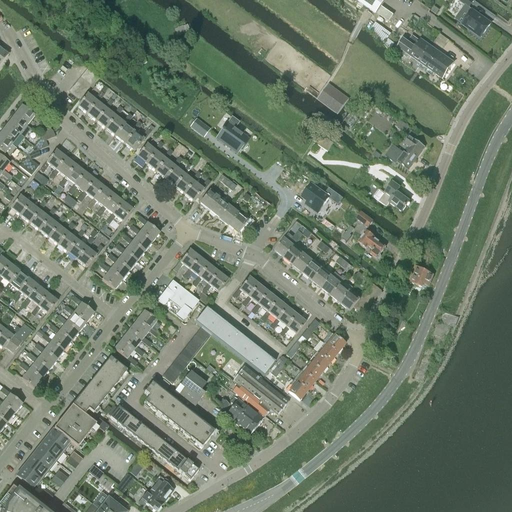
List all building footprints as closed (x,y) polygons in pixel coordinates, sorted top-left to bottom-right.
[(354,0),(375,14),(384,0),(354,0)] [(471,0),(456,0),(465,6),(469,9),(474,2),(471,0)] [(465,6),(455,20),(461,25),(480,39),(491,24),(472,11),(471,12),(469,10),(469,9),(465,6)] [(376,15),(389,23),(393,16),(381,8),(376,15)] [(434,8),(431,13),(435,16),(439,11),(434,8)] [(375,23),(370,30),(378,37),(377,39),(384,44),(391,34),(375,23)] [(187,26),(183,28),(182,27),(175,30),(177,37),(185,34),(185,33),(189,31),(187,26)] [(449,42),(440,35),(436,40),(445,47),(449,42)] [(403,39),(397,47),(403,52),(401,55),(409,60),(411,58),(410,57),(420,42),(412,37),(408,43),(403,39)] [(420,42),(410,57),(411,58),(420,64),(431,48),(421,40),(420,42)] [(420,64),(418,68),(432,77),(434,74),(442,80),(454,64),(431,48),(420,64)] [(0,49),(0,66),(8,56),(0,49)] [(137,68),(147,64),(145,59),(135,62),(137,68)] [(84,74),(93,82),(97,77),(87,70),(84,74)] [(89,87),(93,82),(84,74),(80,79),(89,87)] [(85,91),(89,87),(80,79),(76,84),(85,91)] [(82,96),(85,91),(76,84),(72,88),(82,96)] [(78,101),(82,96),(72,88),(68,93),(78,101)] [(348,100),(343,96),(340,99),(326,89),(317,100),(337,115),(348,100)] [(369,104),(374,97),(366,92),(361,99),(369,104)] [(97,102),(98,103),(104,95),(101,93),(94,101),(87,95),(77,108),(86,115),(97,102)] [(113,103),(112,102),(115,98),(111,96),(109,99),(110,100),(103,108),(98,103),(97,102),(86,115),(96,123),(106,110),(107,111),(113,103)] [(353,113),(353,114),(357,117),(364,107),(361,104),(354,113),(353,113)] [(34,117),(32,115),(22,107),(14,117),(27,127),(34,117)] [(115,117),(116,118),(123,110),(119,108),(113,115),(107,111),(106,110),(96,123),(105,130),(115,117)] [(125,126),(132,118),(129,115),(122,123),(116,118),(115,117),(105,130),(114,137),(124,125),(125,126)] [(31,130),(27,127),(14,117),(7,126),(19,136),(24,140),(31,130)] [(196,121),(190,128),(203,138),(209,131),(196,121)] [(395,128),(404,134),(408,127),(399,121),(395,128)] [(134,133),(135,133),(141,126),(138,123),(131,131),(125,126),(124,125),(114,137),(124,145),(134,133)] [(342,124),(339,129),(344,133),(346,131),(348,129),(342,124)] [(221,133),(216,139),(237,155),(248,140),(227,125),(222,131),(221,133)] [(0,136),(12,146),(19,136),(7,126),(0,134),(0,136)] [(41,139),(46,142),(55,138),(53,132),(49,129),(41,139)] [(134,133),(124,145),(134,153),(144,141),(151,133),(147,130),(141,138),(135,133),(134,133)] [(322,138),(318,135),(313,143),(316,145),(322,138)] [(16,149),(12,146),(0,136),(0,152),(8,159),(16,149)] [(334,144),(323,137),(317,146),(328,153),(334,144)] [(48,147),(46,142),(41,139),(34,148),(38,151),(48,147)] [(404,154),(415,162),(425,148),(414,140),(413,141),(410,139),(404,146),(408,149),(404,154)] [(156,153),(157,154),(163,146),(160,143),(154,151),(147,145),(137,158),(146,165),(156,153)] [(398,162),(409,170),(415,162),(404,154),(393,146),(385,157),(396,165),(398,162)] [(40,157),(38,151),(34,148),(27,157),(31,161),(40,157)] [(56,172),(66,159),(56,151),(46,164),(46,163),(39,171),(43,174),(49,166),(55,171),(56,172)] [(166,160),(167,161),(173,153),(169,151),(163,158),(157,154),(156,153),(146,165),(155,173),(166,160)] [(0,172),(2,174),(1,175),(9,181),(12,178),(4,172),(10,165),(0,157),(0,172)] [(38,167),(31,161),(27,157),(19,167),(31,177),(38,167)] [(175,168),(176,168),(182,161),(179,158),(172,166),(167,161),(166,160),(155,173),(165,180),(175,168)] [(65,179),(75,166),(66,159),(56,172),(55,171),(49,179),(52,181),(58,174),(64,178),(65,179)] [(75,187),(85,174),(75,166),(65,179),(64,178),(58,186),(62,189),(68,181),(74,186),(75,187)] [(184,175),(185,176),(191,168),(188,166),(182,173),(176,168),(175,168),(165,180),(174,188),(184,175)] [(194,183),(195,184),(201,176),(197,173),(191,181),(185,176),(184,175),(174,188),(183,195),(194,183)] [(84,194),(94,181),(85,174),(75,187),(74,186),(68,194),(71,196),(77,188),(83,193),(84,194)] [(194,183),(183,195),(193,203),(204,191),(210,184),(207,180),(200,188),(195,184),(194,183)] [(94,201),(104,189),(94,181),(84,194),(83,193),(77,201),(81,204),(87,196),(93,200),(94,201)] [(227,189),(232,184),(227,181),(223,186),(227,189)] [(232,184),(227,189),(232,193),(236,188),(232,184)] [(378,191),(374,197),(374,199),(379,203),(386,208),(389,204),(402,214),(410,203),(397,194),(400,189),(393,184),(390,188),(385,195),(380,191),(378,191)] [(311,186),(302,199),(308,203),(306,206),(318,215),(329,200),(338,206),(343,199),(329,189),(324,195),(311,186)] [(103,209),(113,196),(104,189),(94,201),(93,200),(86,208),(90,211),(96,203),(102,208),(103,209)] [(209,212),(219,200),(209,192),(199,205),(209,212)] [(30,204),(31,205),(37,197),(34,195),(27,202),(20,197),(10,210),(19,217),(30,204)] [(250,199),(246,195),(242,201),(246,204),(250,199)] [(113,216),(123,203),(113,196),(103,209),(102,208),(96,216),(99,218),(105,211),(111,215),(113,216)] [(218,220),(229,207),(219,200),(209,212),(218,220)] [(39,212),(40,212),(46,205),(43,202),(37,210),(31,205),(30,204),(19,217),(29,224),(39,212)] [(113,216),(111,215),(105,223),(109,226),(115,218),(122,224),(132,211),(123,203),(113,216)] [(228,227),(238,214),(229,207),(218,220),(228,227)] [(49,219),(50,220),(56,212),(52,209),(46,217),(40,212),(39,212),(29,224),(39,232),(49,219)] [(368,229),(373,223),(373,222),(361,213),(356,220),(368,229)] [(238,214),(228,227),(237,235),(241,231),(245,234),(254,223),(250,219),(247,222),(238,214)] [(58,226),(59,227),(65,220),(62,217),(56,225),(50,220),(49,219),(39,232),(48,239),(58,226)] [(139,234),(152,244),(159,235),(147,225),(147,224),(139,217),(137,221),(144,227),(140,233),(139,234)] [(67,234),(69,235),(75,227),(71,224),(65,232),(59,227),(58,226),(48,239),(57,247),(67,234)] [(139,234),(140,233),(132,227),(129,230),(137,237),(132,243),(131,244),(144,254),(152,244),(139,234)] [(303,237),(307,232),(302,228),(298,233),(303,237)] [(77,241),(78,242),(84,235),(81,232),(75,239),(69,235),(67,234),(57,247),(67,254),(77,241)] [(307,232),(303,237),(307,240),(311,235),(307,232)] [(385,249),(373,239),(374,238),(366,233),(358,243),(366,249),(368,247),(374,252),(371,255),(376,260),(379,256),(385,249)] [(131,244),(132,243),(124,236),(122,240),(130,246),(125,252),(124,253),(137,263),(144,254),(131,244)] [(345,246),(346,245),(350,240),(344,236),(340,241),(345,246)] [(86,248),(88,249),(93,242),(90,239),(84,247),(78,242),(77,241),(67,254),(76,261),(86,248)] [(285,260),(295,247),(285,239),(275,252),(285,260)] [(322,252),(326,247),(321,243),(317,248),(322,252)] [(76,261),(86,269),(96,257),(97,257),(103,249),(99,246),(93,254),(88,249),(86,248),(76,261)] [(124,253),(125,252),(117,246),(114,249),(122,255),(117,261),(116,262),(129,273),(137,263),(124,253)] [(294,267),(304,255),(295,247),(285,260),(294,267)] [(326,247),(322,252),(326,255),(330,250),(326,247)] [(188,271),(189,272),(199,259),(189,251),(179,264),(179,263),(172,271),(176,274),(182,266),(188,271)] [(116,262),(117,261),(110,255),(107,258),(115,265),(110,271),(109,272),(122,282),(129,273),(116,262)] [(303,275),(313,262),(304,255),(294,267),(303,275)] [(0,277),(10,266),(0,258),(0,277)] [(340,267),(345,262),(340,258),(336,264),(340,267)] [(198,279),(209,266),(199,259),(189,272),(188,271),(182,279),(185,282),(191,274),(198,279)] [(312,282),(323,269),(313,262),(303,275),(312,282)] [(345,262),(340,267),(345,271),(349,265),(345,262)] [(109,272),(110,271),(102,265),(99,268),(107,275),(101,282),(114,292),(122,282),(109,272)] [(9,285),(19,273),(10,266),(0,277),(0,282),(2,280),(8,285),(9,285)] [(201,281),(207,286),(208,287),(218,274),(209,266),(198,279),(192,286),(195,289),(201,281)] [(332,277),(323,269),(312,282),(322,290),(332,277)] [(426,292),(433,276),(417,270),(411,285),(406,283),(402,292),(402,293),(411,296),(413,292),(415,287),(426,292)] [(18,292),(19,293),(29,281),(19,273),(9,285),(8,285),(2,293),(5,295),(11,287),(18,292)] [(359,282),(363,277),(359,273),(354,278),(359,282)] [(211,289),(218,294),(228,281),(218,274),(208,287),(207,286),(201,294),(205,296),(211,289)] [(346,279),(342,277),(341,279),(335,274),(332,277),(322,290),(331,297),(341,285),(341,284),(346,279)] [(363,277),(359,282),(363,286),(367,281),(363,277)] [(248,299),(258,286),(249,279),(239,291),(238,291),(232,299),(236,301),(242,294),(248,298),(248,299)] [(38,288),(32,283),(29,281),(19,293),(18,292),(11,300),(15,303),(21,295),(27,300),(28,301),(38,288)] [(199,303),(184,292),(172,283),(156,303),(183,323),(199,303)] [(349,286),(347,289),(341,285),(331,297),(341,305),(351,292),(351,293),(354,289),(349,286)] [(383,293),(383,292),(373,285),(369,289),(379,297),(383,293)] [(268,294),(266,292),(258,286),(248,299),(248,298),(242,306),(245,309),(251,301),(257,306),(258,307),(268,294)] [(30,302),(36,307),(37,308),(47,295),(38,288),(28,301),(27,300),(21,307),(24,310),(30,302)] [(375,302),(379,297),(369,289),(365,294),(375,302)] [(361,300),(351,293),(351,292),(341,305),(350,313),(354,308),(358,303),(361,300)] [(267,314),(277,301),(268,294),(258,307),(257,306),(251,314),(254,316),(260,308),(266,313),(267,314)] [(372,307),(375,302),(365,294),(362,299),(372,307)] [(47,316),(57,303),(47,295),(37,308),(36,307),(30,315),(34,318),(40,310),(47,316)] [(73,315),(86,325),(93,315),(81,305),(82,305),(73,298),(71,301),(79,308),(74,314),(73,315)] [(368,311),(372,307),(362,299),(361,300),(358,303),(368,311)] [(277,321),(287,309),(277,301),(267,314),(266,313),(260,321),(264,324),(270,316),(276,321),(277,321)] [(364,316),(368,311),(358,303),(354,308),(364,316)] [(73,315),(74,314),(66,307),(63,311),(71,317),(67,323),(66,324),(78,334),(86,325),(73,315)] [(263,378),(274,364),(208,311),(206,309),(194,324),(263,378)] [(286,329),(296,316),(287,309),(277,321),(276,321),(270,329),(273,331),(279,324),(285,328),(286,329)] [(151,330),(157,323),(144,313),(136,322),(149,333),(149,334),(156,340),(159,336),(151,330)] [(296,336),(306,324),(296,316),(286,329),(285,328),(279,336),(282,339),(289,331),(296,336)] [(66,324),(67,323),(59,317),(56,320),(64,326),(59,332),(58,334),(71,343),(78,334),(66,324)] [(0,333),(3,330),(4,331),(10,323),(7,320),(0,328),(0,327),(0,333)] [(307,331),(312,335),(320,325),(315,321),(307,331)] [(144,340),(149,334),(149,333),(136,322),(129,332),(142,342),(141,343),(149,349),(151,346),(144,340)] [(32,333),(23,326),(20,331),(13,339),(12,338),(4,349),(12,355),(20,345),(22,346),(32,333)] [(58,334),(59,332),(51,326),(48,329),(57,336),(52,342),(51,343),(63,353),(71,343),(58,334)] [(3,330),(0,333),(0,348),(3,351),(4,349),(12,338),(13,339),(20,331),(16,328),(10,336),(4,331),(3,330)] [(196,334),(206,342),(210,337),(200,329),(196,334)] [(307,341),(312,335),(307,331),(301,337),(307,341)] [(136,349),(141,343),(142,342),(129,332),(121,341),(134,352),(141,359),(144,355),(136,349)] [(193,339),(203,347),(206,342),(196,334),(193,339)] [(326,347),(338,356),(345,346),(332,335),(328,339),(331,341),(326,347)] [(63,353),(51,343),(52,342),(44,336),(41,339),(49,346),(44,352),(43,353),(56,363),(63,353)] [(189,343),(199,351),(203,347),(193,339),(189,343)] [(129,358),(134,352),(121,341),(114,351),(126,361),(126,362),(134,368),(137,364),(129,358)] [(292,349),(297,353),(302,346),(298,342),(292,349)] [(186,348),(196,356),(199,351),(189,343),(186,348)] [(338,356),(326,347),(323,344),(316,353),(330,365),(338,356)] [(43,353),(44,352),(36,345),(34,349),(42,355),(37,361),(36,362),(48,372),(56,363),(43,353)] [(182,352),(192,360),(196,356),(186,348),(182,352)] [(291,360),(297,353),(292,349),(286,356),(291,360)] [(178,357),(188,365),(192,360),(182,352),(178,357)] [(308,363),(323,374),(330,365),(316,353),(308,363)] [(48,372),(36,362),(37,361),(29,355),(26,358),(34,364),(30,370),(29,372),(41,381),(48,372)] [(175,361),(185,369),(188,365),(178,357),(175,361)] [(90,384),(107,397),(126,373),(109,360),(90,384)] [(175,361),(168,370),(178,378),(185,369),(175,361)] [(301,372),(315,384),(323,374),(308,363),(301,372)] [(29,372),(30,370),(21,364),(19,368),(27,374),(21,381),(34,391),(41,381),(29,372)] [(270,375),(275,379),(281,371),(276,368),(270,375)] [(239,386),(271,412),(278,418),(288,405),(244,369),(233,382),(239,386)] [(172,386),(178,378),(168,370),(162,378),(172,386)] [(293,381),(308,393),(315,384),(301,372),(293,381)] [(179,386),(174,393),(175,393),(179,396),(194,408),(204,395),(200,392),(205,385),(190,374),(180,386),(179,386)] [(163,381),(159,385),(166,390),(169,386),(163,381)] [(289,394),(300,403),(308,393),(293,381),(290,385),(293,388),(289,394)] [(93,415),(107,397),(90,384),(71,408),(72,408),(83,417),(88,411),(90,413),(93,415)] [(201,450),(213,434),(151,385),(144,394),(149,398),(143,404),(201,450)] [(256,411),(263,416),(266,418),(271,412),(239,386),(233,393),(241,399),(249,405),(253,409),(256,411)] [(22,406),(10,396),(10,395),(2,389),(0,391),(0,392),(7,398),(2,404),(2,406),(14,416),(22,406)] [(234,407),(226,418),(234,424),(239,417),(246,408),(249,405),(241,399),(239,402),(235,399),(231,404),(234,407)] [(229,406),(223,401),(216,410),(222,415),(229,406)] [(14,416),(2,406),(2,404),(0,402),(0,407),(0,408),(0,407),(0,419),(7,425),(14,416)] [(104,434),(106,430),(108,428),(94,417),(90,422),(83,417),(72,408),(54,430),(71,444),(71,445),(77,450),(95,427),(104,434)] [(118,408),(109,420),(121,429),(130,418),(118,408)] [(256,411),(253,409),(251,412),(246,408),(239,417),(256,430),(263,422),(260,419),(263,416),(256,411)] [(250,437),(256,430),(239,417),(234,424),(250,437)] [(130,418),(121,429),(132,438),(141,427),(130,418)] [(141,427),(132,438),(144,447),(152,435),(141,427)] [(64,454),(71,445),(71,444),(54,430),(46,440),(64,454)] [(152,435),(144,447),(155,455),(164,444),(152,435)] [(56,463),(64,454),(46,440),(39,449),(56,463)] [(164,444),(155,455),(166,464),(175,453),(164,444)] [(49,473),(56,463),(39,449),(31,459),(49,473)] [(79,466),(83,461),(73,453),(69,458),(79,466)] [(175,453),(166,464),(178,473),(186,462),(175,453)] [(75,471),(79,466),(69,458),(65,463),(75,471)] [(41,482),(49,473),(31,459),(24,468),(41,482)] [(186,462),(178,473),(189,482),(198,472),(186,462)] [(88,473),(98,481),(103,475),(93,467),(88,473)] [(34,492),(41,482),(24,468),(16,478),(34,492)] [(64,485),(68,480),(58,472),(54,477),(64,485)] [(60,490),(64,485),(54,477),(50,482),(60,490)] [(150,493),(164,504),(173,493),(169,489),(170,487),(165,483),(159,478),(155,483),(157,485),(150,493)] [(40,511),(32,505),(12,489),(0,504),(0,511),(40,511)] [(48,504),(52,499),(43,491),(39,496),(48,504)] [(71,498),(77,502),(81,497),(76,493),(71,498)] [(153,511),(157,511),(164,504),(150,493),(148,496),(146,495),(141,501),(145,504),(144,505),(153,511)] [(99,511),(100,511),(123,511),(108,500),(99,511)]
